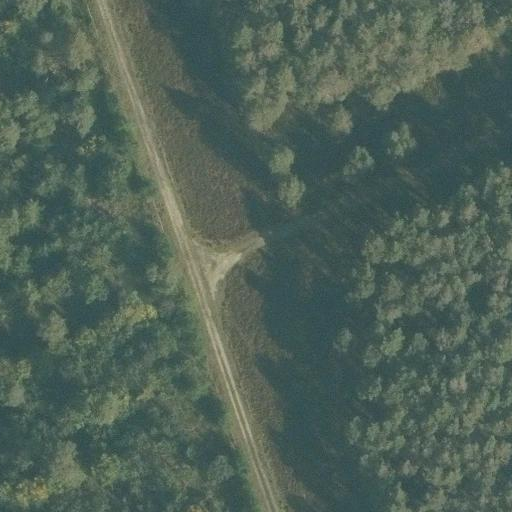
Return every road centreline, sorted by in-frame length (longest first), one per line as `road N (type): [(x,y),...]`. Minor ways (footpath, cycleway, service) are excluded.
road 1 (track): [(259,511),(87,0)]
road 2 (track): [(511,154),(186,297)]
